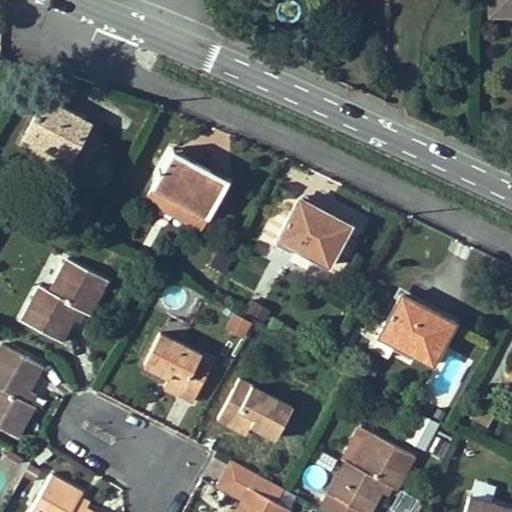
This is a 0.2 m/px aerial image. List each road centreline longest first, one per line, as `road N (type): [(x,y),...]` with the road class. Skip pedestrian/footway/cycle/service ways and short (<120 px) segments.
road 1 (residential): [(99,10),(95,39),(127,71),(511,245)]
road 2 (secondary): [(511,190),(99,10)]
road 3 (residential): [(155,511),(178,466),(173,447),(94,406),(77,408),(70,420),(73,437),(127,466),(146,503)]
